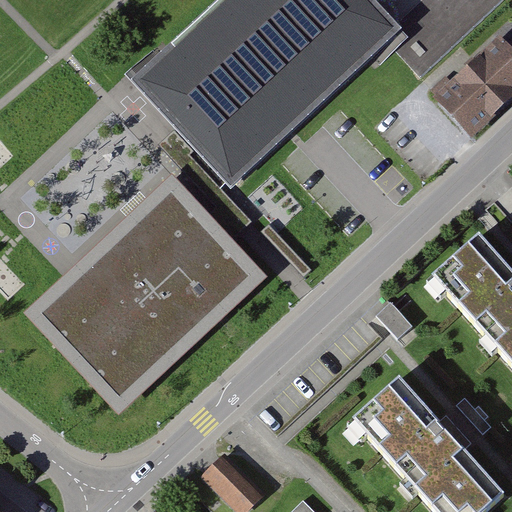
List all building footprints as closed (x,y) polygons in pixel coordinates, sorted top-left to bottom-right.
[(374,0),(237,0),(142,90),(241,194),(409,36),(374,0)] [(511,46),(505,39),(440,100),(478,140),(511,107),(511,46)] [(260,279),(174,187),(34,316),(119,409),(260,279)] [(436,287),(511,371),(511,265),(489,240),(436,287)] [(380,322),(399,345),(412,335),(393,311),(380,322)] [(355,434),(427,511),(505,511),(511,506),(511,496),(409,385),(355,434)] [(252,511),(267,499),(230,459),(207,480),(236,511),(252,511)]
